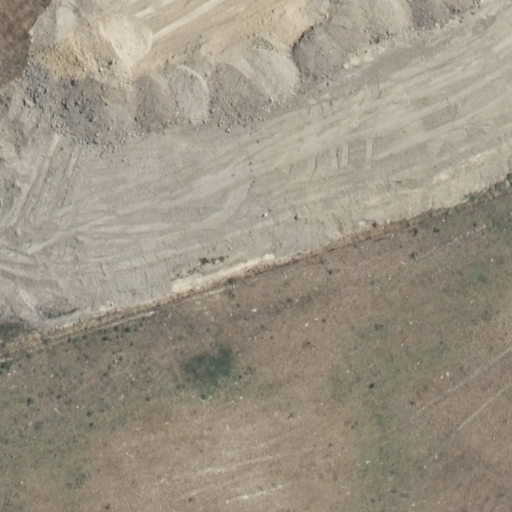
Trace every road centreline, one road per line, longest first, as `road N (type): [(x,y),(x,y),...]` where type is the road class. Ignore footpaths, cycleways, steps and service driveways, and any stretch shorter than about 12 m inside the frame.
road 1 (unknown): [(235,511),(0,350)]
road 2 (unknown): [(24,511),(105,418)]
